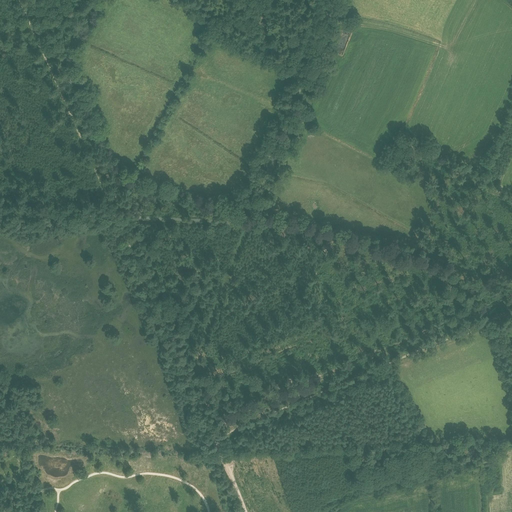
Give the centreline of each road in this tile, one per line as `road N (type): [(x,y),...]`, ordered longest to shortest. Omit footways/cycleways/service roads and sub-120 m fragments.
road 1 (track): [(218,431),(511,305)]
road 2 (track): [(19,0),(117,217)]
road 3 (track): [(117,217),(208,436)]
